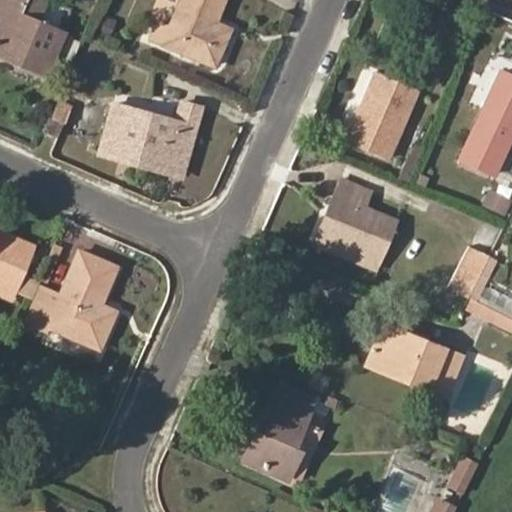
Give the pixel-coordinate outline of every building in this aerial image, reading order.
[(38,22),(46,0),(0,0),(0,22),(1,23),(0,24),(0,53),(46,74),(62,33),(38,22)] [(230,28),(213,21),(220,0),(179,0),(169,26),(158,22),(151,38),(215,63),(230,28)] [(494,172),(511,134),(511,74),(501,70),(460,156),(494,172)] [(355,120),(347,116),(339,134),(388,156),(416,91),(375,74),(355,120)] [(180,102),(176,121),(114,105),(101,151),(164,169),(170,143),(189,148),(199,108),(180,102)] [(42,129),(58,136),(65,121),(48,113),(42,129)] [(406,151),(403,150),(393,175),(405,179),(419,141),(410,138),(406,151)] [(164,169),(182,174),(189,148),(170,143),(164,169)] [(361,205),(366,190),(341,180),(334,196),(342,199),(325,237),(377,259),(394,218),(361,205)] [(503,214),(511,199),(488,188),(481,202),(503,214)] [(334,196),(317,234),(325,237),(342,199),(334,196)] [(0,223),(0,286),(14,293),(15,289),(31,295),(37,280),(23,274),(34,248),(9,236),(8,239),(0,235),(0,226),(1,224),(0,223)] [(34,248),(36,243),(0,227),(0,235),(8,239),(9,236),(34,248)] [(42,278),(48,280),(63,247),(57,244),(42,278)] [(469,247),(450,287),(468,296),(488,256),(469,247)] [(60,294),(41,285),(26,320),(45,329),(47,324),(61,330),(63,325),(79,331),(77,337),(100,347),(116,309),(101,303),(116,265),(80,249),(60,294)] [(468,296),(477,301),(497,259),(488,254),(488,256),(468,296)] [(0,294),(11,300),(14,293),(0,286),(0,294)] [(445,396),(461,355),(383,324),(369,357),(405,371),(403,379),(445,396)] [(61,330),(77,337),(79,331),(63,325),(61,330)] [(369,357),(367,363),(403,379),(405,371),(369,357)] [(295,448),(313,405),(273,388),(242,458),(289,478),(301,451),(295,448)] [(445,486),(461,493),(475,464),(459,457),(445,486)] [(428,511),(451,511),(454,506),(436,497),(428,511)]
